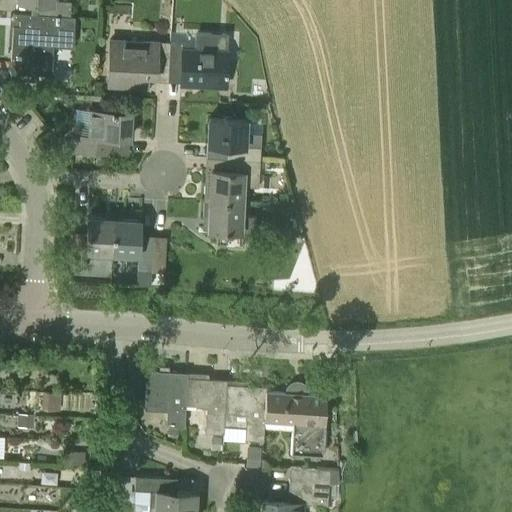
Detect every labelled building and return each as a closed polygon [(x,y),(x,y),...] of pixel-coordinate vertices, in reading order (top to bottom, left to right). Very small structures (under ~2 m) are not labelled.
[(17,0),(18,2),(31,2),(30,14),(69,16),(70,0),(64,0),(17,0)] [(10,47),(9,73),(50,75),(52,46),(71,47),(73,16),(69,16),(30,14),(12,13),(11,18),(19,19),(18,26),(11,25),(10,47)] [(170,42),(169,77),(180,77),(179,82),(226,85),(228,48),(226,48),(227,33),(199,31),(199,32),(198,47),(182,47),(182,43),(170,42)] [(108,39),(106,84),(146,86),(146,81),(146,76),(169,77),(170,42),(142,41),(142,45),(125,44),(125,40),(108,39)] [(71,135),(70,150),(112,153),(113,139),(127,140),(129,113),(89,110),(87,136),(73,135),(71,135)] [(207,117),(206,145),(225,146),(224,158),(259,160),(260,133),(247,132),(247,119),(207,117)] [(204,180),(203,199),(243,202),(243,187),(257,188),(259,160),(224,158),(224,169),(210,169),(210,180),(204,180)] [(242,216),(243,202),(203,199),(202,218),(208,218),(207,230),(238,232),(255,233),(256,217),(242,216)] [(70,247),(69,266),(84,267),(85,253),(112,254),(114,219),(115,218),(86,216),(86,218),(86,234),(71,233),(71,247),(70,247)] [(114,219),(112,254),(136,256),(138,256),(137,270),(150,271),(152,236),(139,235),(140,219),(115,218),(114,219)] [(152,236),(150,271),(163,272),(165,237),(152,236)] [(183,405),(185,376),(185,372),(167,371),(157,370),(145,369),(143,398),(165,399),(164,424),(167,424),(178,425),(182,425),(183,405)] [(222,412),(224,378),(185,376),(183,405),(204,406),(203,431),(221,432),(222,412)] [(224,384),(222,425),(244,426),(244,439),(261,440),(262,440),(262,427),(265,391),(265,386),(264,386),(224,384)] [(60,391),(44,390),(43,407),(59,408),(60,391)] [(265,391),(262,427),(292,429),(290,452),(322,454),(325,394),(324,394),(305,393),(284,392),(265,391)] [(34,414),(17,413),(17,425),(33,426),(34,414)] [(167,424),(167,433),(178,433),(178,425),(167,424)] [(212,435),(211,449),(220,449),(221,435),(212,435)] [(248,446),(247,466),(259,467),(260,446),(248,446)] [(85,451),(66,450),(65,463),(84,464),(85,451)] [(30,462),(19,461),(18,469),(29,470),(30,462)] [(288,479),(328,482),(336,482),(337,471),(336,471),(289,467),(289,472),(288,479)] [(133,476),(133,490),(148,490),(152,491),(151,511),(193,511),(194,492),(167,491),(167,478),(133,476)] [(325,505),(328,482),(288,479),(285,502),(261,500),(260,511),(300,511),(302,503),(325,505)]
